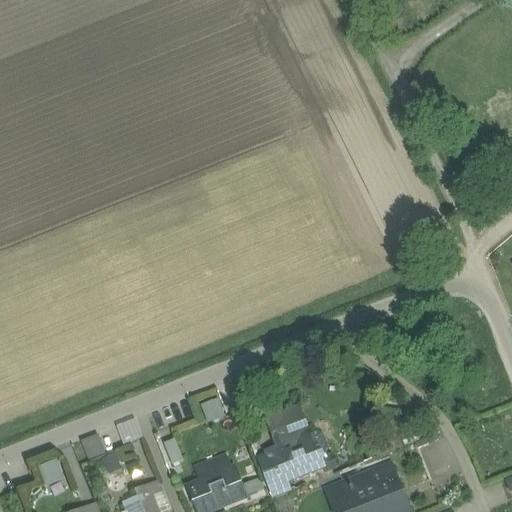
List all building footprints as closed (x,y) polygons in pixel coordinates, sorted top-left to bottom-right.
[(243,378),(226,384),(235,407),(252,400),(243,378)] [(221,398),(202,403),(207,423),(226,419),(221,398)] [(308,437),(298,411),(268,422),(275,440),(276,440),(281,452),(275,454),(270,454),(267,455),(268,457),(274,471),(283,468),(288,482),(288,481),(324,467),(326,471),(335,467),(333,462),(332,462),(328,460),(326,456),(329,450),(323,436),(317,433),(308,437)] [(135,420),(116,427),(124,447),(143,440),(135,420)] [(97,435),(82,442),(90,461),(105,454),(97,435)] [(174,440),(164,444),(172,465),(182,462),(174,440)] [(283,468),(274,471),(268,457),(257,462),(272,500),(293,492),(288,481),(288,482),(283,468)] [(57,459),(44,464),(52,484),(65,479),(57,459)] [(224,460),(196,470),(202,484),(188,489),(194,503),(203,500),(207,511),(210,511),(245,499),(239,485),(230,488),(225,475),(229,474),(224,460)] [(391,467),(350,483),(355,496),(346,500),(351,511),(395,511),(407,508),(391,467)] [(171,511),(161,484),(149,489),(158,511),(171,511)] [(158,511),(149,489),(135,494),(142,511),(158,511)]
